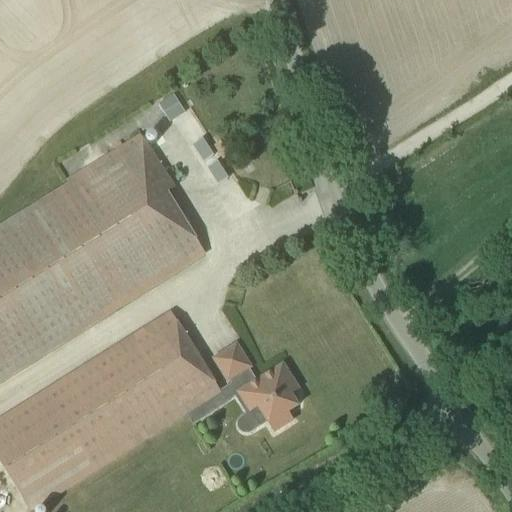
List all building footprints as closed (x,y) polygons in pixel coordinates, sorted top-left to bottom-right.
[(170,201),(178,196),(144,143),(70,189),(74,194),(0,240),(0,389),(207,260),(170,201)] [(206,146),(192,155),(203,173),(217,164),(206,146)] [(225,400),(176,322),(0,432),(0,465),(29,511),(33,511),(187,415),(194,427),(218,411),(215,406),(225,400)] [(209,358),(224,384),(250,369),(235,343),(209,358)] [(300,391),(283,363),(256,380),(253,376),(251,373),(231,385),(233,388),(239,398),(240,397),(259,427),(267,422),(274,434),(293,422),(288,415),(298,408),(291,397),(300,391)]
